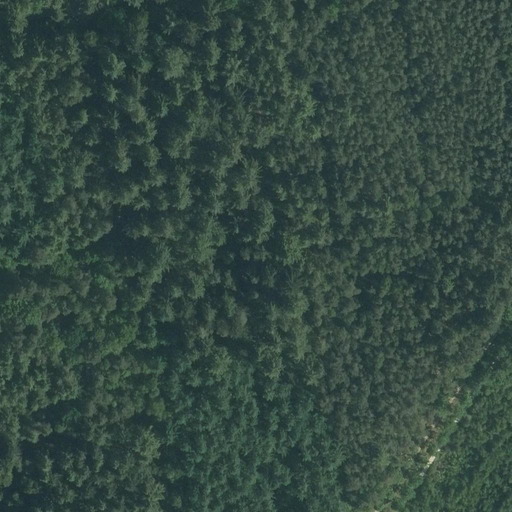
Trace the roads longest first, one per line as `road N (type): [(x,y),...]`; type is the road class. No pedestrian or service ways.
road 1 (unknown): [(364,511),(346,491),(325,402),(321,351),(255,69),(251,0)]
road 2 (unclassified): [(0,18),(122,0)]
